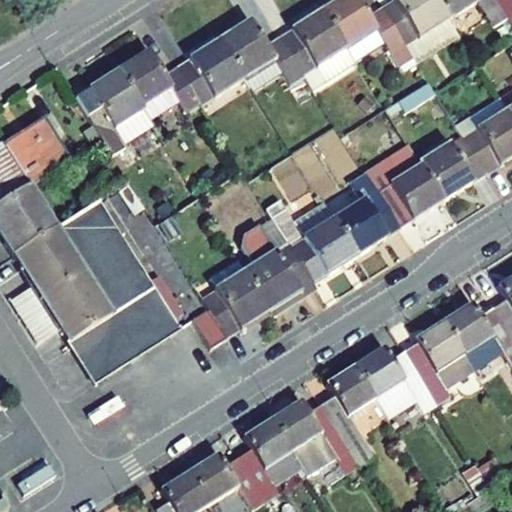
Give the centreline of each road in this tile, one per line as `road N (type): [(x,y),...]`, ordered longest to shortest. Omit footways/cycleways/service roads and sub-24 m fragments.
road 1 (residential): [(511,222),(94,490)]
road 2 (residential): [(0,340),(94,490)]
road 3 (residential): [(108,0),(0,68)]
